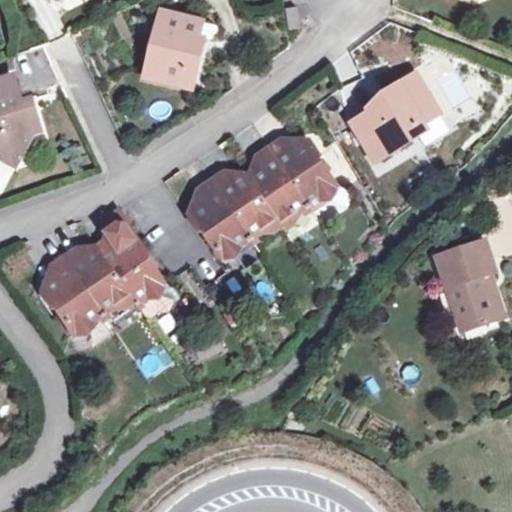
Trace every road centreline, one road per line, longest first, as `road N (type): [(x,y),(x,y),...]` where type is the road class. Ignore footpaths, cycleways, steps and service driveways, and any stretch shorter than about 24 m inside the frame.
road 1 (residential): [(128,182),(308,53),(349,0)]
road 2 (residential): [(0,298),(41,358),(59,406),(51,453),(22,486),(0,496)]
road 3 (residential): [(128,182),(62,53)]
road 4 (secondary): [(340,511),(273,489),(209,511)]
road 5 (residential): [(0,234),(128,182)]
